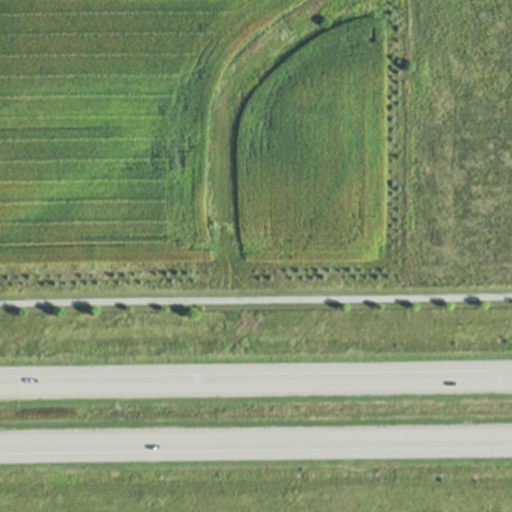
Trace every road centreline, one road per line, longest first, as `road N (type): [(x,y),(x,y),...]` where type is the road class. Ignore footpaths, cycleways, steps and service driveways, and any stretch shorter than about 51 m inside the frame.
road 1 (motorway): [(0,442),(511,435)]
road 2 (motorway): [(511,379),(0,385)]
